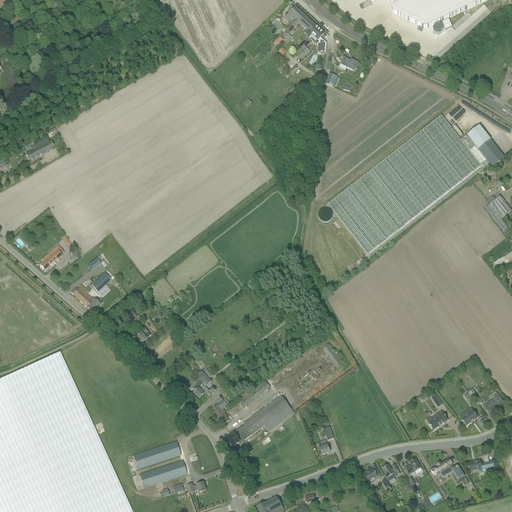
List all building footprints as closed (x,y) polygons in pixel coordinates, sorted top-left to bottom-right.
[(386,0),(393,14),(419,27),(423,29),(426,30),(489,0),(371,0),(373,3),(379,0),(386,0)] [(291,34),(293,31),(299,24),(305,17),(295,7),(286,17),(290,20),(292,17),(294,19),(290,23),(289,22),(284,28),(291,34)] [(5,31),(19,20),(14,14),(0,24),(5,31)] [(305,17),(299,24),(307,31),(305,33),(304,34),(307,36),(316,26),(305,17)] [(441,24),(445,31),(452,28),(448,20),(441,24)] [(312,36),(313,36),(318,41),(324,34),(316,26),(307,36),(309,39),(312,36)] [(279,37),(274,42),(278,46),(284,41),(279,37)] [(327,44),(321,39),(320,41),(318,44),(318,46),(317,53),(326,54),(327,44)] [(293,54),(300,62),(311,53),(304,45),(293,54)] [(278,52),(283,56),(287,52),(283,47),(278,52)] [(356,67),(358,63),(354,61),(353,63),(350,62),(351,61),(344,58),(340,65),(354,72),(356,68),(356,67)] [(330,74),(325,84),(334,88),(339,78),(330,74)] [(248,99),(243,104),(248,108),(252,104),(248,99)] [(492,169),(505,159),(479,127),(461,141),(441,116),(328,205),(369,259),(489,166),(492,169)] [(453,127),(459,137),(462,135),(456,125),(453,127)] [(26,154),(30,162),(53,150),(47,139),(31,147),(33,151),(26,154)] [(490,205),(485,208),(496,223),(503,233),(508,229),(501,219),(511,211),(500,197),(496,200),(493,196),(488,200),(491,204),(490,205)] [(71,246),(70,244),(65,236),(61,239),(66,247),(67,248),(71,246)] [(39,265),(45,271),(62,257),(61,256),(64,253),(58,246),(41,261),(43,262),(39,265)] [(98,293),(113,279),(115,278),(108,271),(91,286),(98,293)] [(77,290),(75,288),(71,293),(73,295),(86,308),(92,314),(100,305),(92,298),(91,298),(80,287),(77,290)] [(142,345),(148,339),(151,336),(148,333),(148,332),(145,330),(146,329),(142,325),(144,324),(127,307),(121,313),(138,330),(138,329),(143,333),(142,334),(141,333),(136,339),(142,345)] [(343,365),(328,346),(323,350),(337,370),(343,365)] [(131,511),(60,353),(0,380),(0,511),(131,511)] [(213,376),(208,369),(204,372),(209,379),(213,376)] [(196,377),(200,380),(203,383),(206,386),(210,382),(200,373),(196,377)] [(200,380),(196,385),(191,381),(186,387),(190,391),(192,389),(195,392),(193,394),(199,399),(204,395),(205,396),(209,392),(205,388),(204,388),(201,385),(203,383),(200,380)] [(243,406),(270,390),(266,383),(239,400),(243,406)] [(482,403),(479,399),(472,390),(468,393),(478,406),(482,403)] [(499,405),(503,402),(497,394),(493,397),(494,399),(484,406),(489,413),(495,408),(495,407),(498,405),(499,405)] [(444,404),(437,395),(436,396),(433,398),(431,399),(438,409),(444,404)] [(252,436),(253,438),(261,432),(260,430),(264,427),(269,433),(294,414),(281,398),(262,412),(236,431),(244,442),(252,436)] [(217,405),(211,410),(217,418),(224,412),(217,405)] [(471,409),(467,412),(468,415),(461,420),(466,426),(477,418),(471,409)] [(431,420),(432,422),(429,424),(433,431),(448,421),(443,414),(441,412),(431,420)] [(323,430),(325,437),(326,437),(328,441),(334,439),(330,428),(323,430)] [(245,442),(244,442),(236,431),(226,439),(232,447),(238,443),(241,446),(245,442)] [(318,444),(322,456),(330,453),(326,441),(318,444)] [(134,456),(138,470),(180,456),(181,455),(177,442),(134,456)] [(415,472),(415,473),(421,469),(415,460),(409,464),(411,466),(405,470),(409,476),(415,472)] [(431,470),(432,471),(431,471),(433,476),(434,475),(435,476),(450,467),(458,480),(459,479),(460,481),(464,479),(463,477),(464,476),(458,466),(453,468),(451,465),(452,465),(450,460),(447,462),(446,461),(441,464),(441,463),(439,464),(438,465),(436,466),(437,467),(431,470)] [(481,466),(480,460),(475,462),(475,463),(469,464),(470,472),(479,470),(479,472),(482,471),(486,471),(486,470),(491,470),(491,473),(499,472),(497,461),(489,463),(485,464),(485,465),(481,466)] [(187,475),(183,461),(182,462),(140,475),(144,489),(155,485),(187,475)] [(394,475),(393,474),(398,471),(395,466),(392,467),(392,468),(390,469),(388,466),(382,469),(385,475),(384,475),(387,479),(389,482),(394,479),(392,475),(394,475)] [(374,479),(375,482),(382,478),(378,472),(375,473),(373,470),(369,472),(367,474),(363,476),(367,483),(374,479)] [(412,479),(408,481),(412,488),(416,485),(412,479)] [(187,486),(190,494),(198,491),(199,493),(206,491),(203,484),(193,487),(192,485),(187,486)] [(182,485),(173,488),(175,494),(184,491),(182,485)] [(161,491),(164,498),(170,496),(168,489),(161,491)] [(259,511),(275,511),(278,511),(283,511),(284,511),(277,497),(265,503),(257,508),(259,511)]
